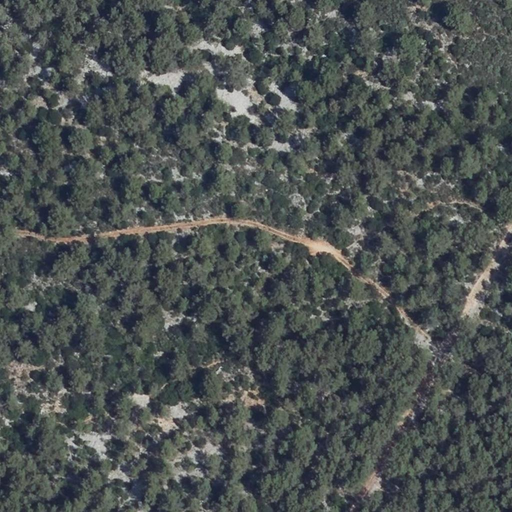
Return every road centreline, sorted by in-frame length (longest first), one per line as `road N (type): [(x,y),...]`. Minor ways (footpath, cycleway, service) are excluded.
road 1 (track): [(445,348),(331,249),(260,226),(208,221),(55,239),(0,230)]
road 2 (track): [(511,228),(348,511)]
